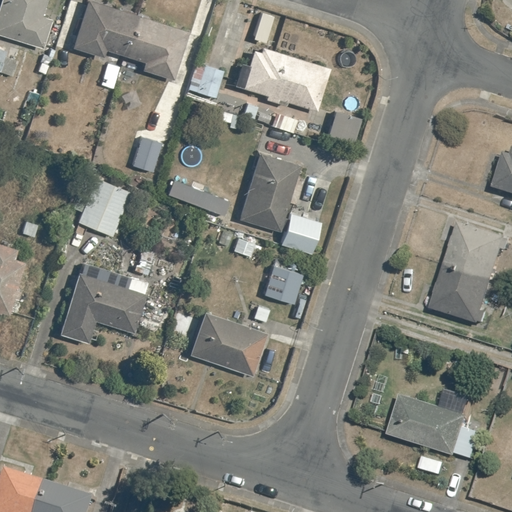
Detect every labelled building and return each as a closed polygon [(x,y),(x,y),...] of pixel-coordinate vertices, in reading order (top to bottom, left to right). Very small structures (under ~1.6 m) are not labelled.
[(56,0),(1,0),(0,4),(0,33),(42,46),(51,18),(56,0)] [(145,61),(144,67),(146,67),(173,76),(187,31),(86,0),(72,46),(103,56),(105,48),(111,50),(101,84),(112,88),(115,78),(123,54),(145,61)] [(22,52),(0,44),(0,73),(13,78),(22,52)] [(242,87),(265,94),(263,100),(286,106),(288,101),(316,110),(329,67),(254,44),(242,87)] [(223,70),(204,64),(195,91),(216,98),(223,70)] [(161,92),(153,78),(138,87),(146,100),(161,92)] [(360,116),(334,111),(329,137),(355,142),(360,116)] [(164,142),(141,135),(132,164),(155,171),(164,142)] [(511,146),(509,146),(496,189),(511,193),(511,146)] [(300,162),(260,150),(240,218),(280,230),(300,162)] [(330,181),(302,173),(281,244),(313,253),(323,221),(319,220),(330,181)] [(130,190),(94,176),(76,221),(112,235),(130,190)] [(38,222),(23,218),(19,234),(34,238),(38,222)] [(506,238),(459,224),(433,309),(480,323),(506,238)] [(256,240),(218,225),(211,242),(248,258),(256,240)] [(15,249),(0,244),(0,312),(9,315),(25,264),(12,260),(15,249)] [(80,273),(61,334),(89,343),(96,320),(134,333),(136,326),(144,329),(151,304),(144,302),(146,294),(150,281),(126,273),(122,286),(80,273)] [(270,332),(206,310),(191,354),(255,376),(270,332)] [(511,375),(511,366),(495,363),(492,380),(510,384),(511,375)] [(467,415),(403,395),(391,435),(474,460),(483,430),(464,425),(467,415)] [(89,511),(94,496),(5,470),(0,486),(0,511),(89,511)]
